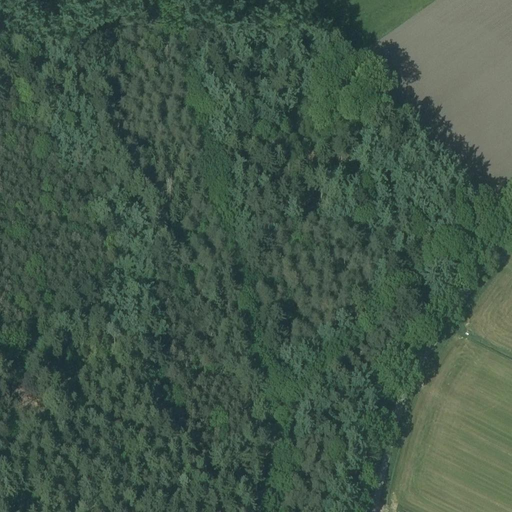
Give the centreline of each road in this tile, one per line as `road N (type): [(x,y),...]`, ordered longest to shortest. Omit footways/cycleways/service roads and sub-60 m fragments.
road 1 (track): [(175,0),(289,409),(292,446),(279,511)]
road 2 (unclassified): [(375,511),(400,402),(419,362),(511,230)]
road 3 (track): [(0,367),(139,511)]
road 4 (track): [(0,103),(143,0)]
